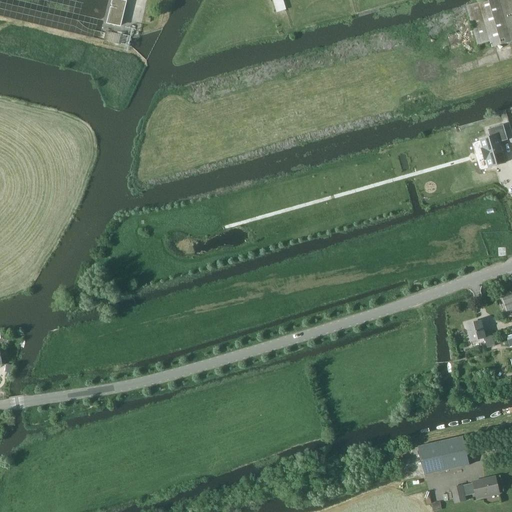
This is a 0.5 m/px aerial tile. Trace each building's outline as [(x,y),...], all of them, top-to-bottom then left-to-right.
[(120,27),(126,2),(116,0),(112,0),(107,24),(120,27)] [(272,0),(277,13),(286,10),(283,0),(272,0)] [(511,0),(488,0),(466,6),(477,45),(490,42),(492,47),(511,41),(511,0)] [(490,138),(482,141),(484,149),(482,150),(485,159),(487,159),(490,168),(505,163),(501,152),(503,152),(503,151),(501,152),(500,148),(501,147),(500,147),(499,143),(508,140),(503,125),(488,130),(490,138)] [(511,293),(502,297),(507,312),(511,309),(511,293)] [(487,348),(495,346),(491,332),(484,334),(481,322),(467,325),(471,342),(485,338),(487,348)] [(419,447),(426,475),(469,465),(462,437),(419,447)] [(467,501),(466,496),(476,494),(477,499),(499,493),(496,478),(473,483),(452,488),(455,503),(467,501)]
